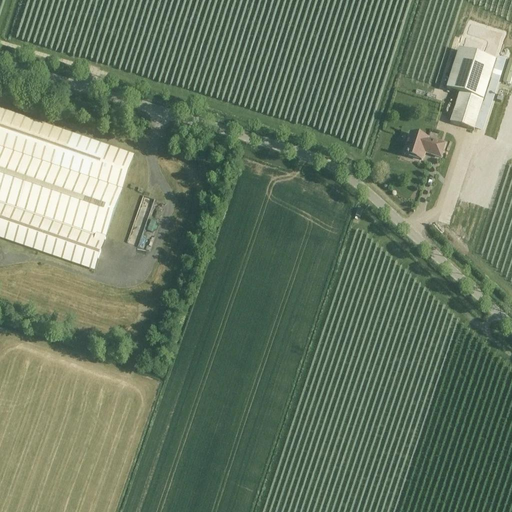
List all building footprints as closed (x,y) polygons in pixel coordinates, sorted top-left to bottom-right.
[(474,131),(496,62),(459,50),(447,90),(460,94),(450,123),(474,131)] [(511,77),(493,136),(511,142),(511,77)] [(134,156),(0,109),(0,237),(95,270),(134,156)] [(445,145),(411,134),(404,155),(421,161),(423,153),(441,158),(445,145)] [(142,197),(129,243),(141,246),(149,217),(160,220),(164,203),(142,197)]
